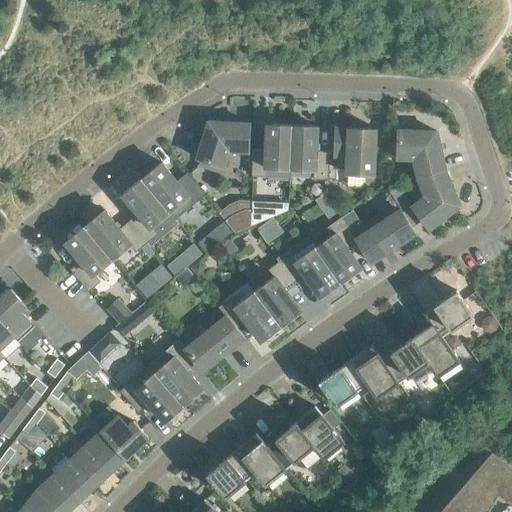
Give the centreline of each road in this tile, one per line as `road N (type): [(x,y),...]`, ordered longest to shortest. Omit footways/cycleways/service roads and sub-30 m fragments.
road 1 (residential): [(0,258),(164,126),(231,84),(460,94),(501,203),(496,221)]
road 2 (residential): [(111,511),(283,360),(496,221)]
